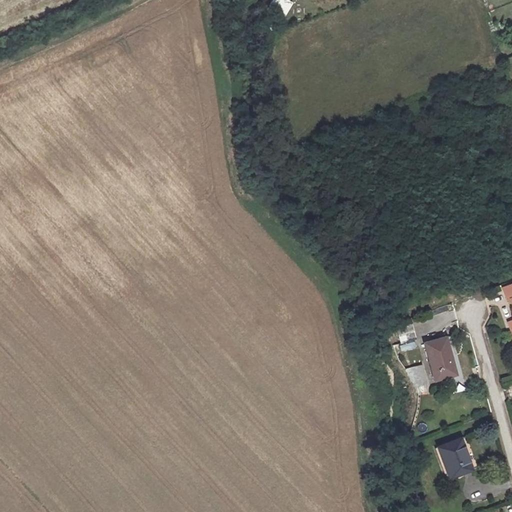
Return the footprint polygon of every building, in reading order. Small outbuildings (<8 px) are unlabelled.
[(511,280),(495,287),(501,301),(505,300),(511,319),(509,321),(511,326),(505,329),(510,345),(511,344),(511,280)] [(503,323),(505,329),(511,326),(509,321),(503,323)] [(406,325),(384,332),(388,347),(410,340),(406,325)] [(439,337),(419,344),(430,380),(448,375),(442,355),(444,354),(439,337)] [(451,374),(444,354),(442,355),(448,375),(451,374)] [(458,435),(436,444),(448,475),(470,466),(458,435)]
